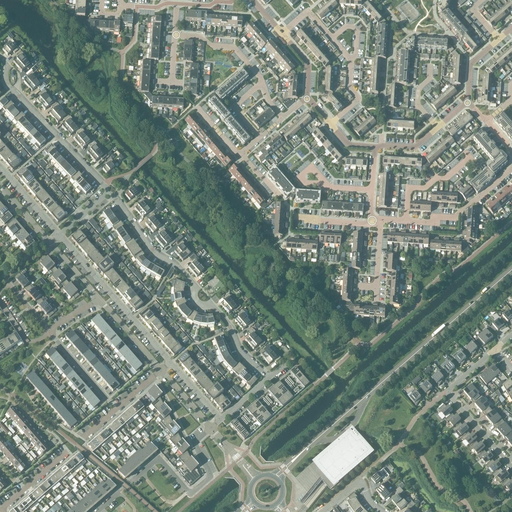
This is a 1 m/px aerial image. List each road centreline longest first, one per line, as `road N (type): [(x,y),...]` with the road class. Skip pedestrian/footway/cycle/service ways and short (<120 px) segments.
road 1 (residential): [(267,379),(109,192)]
road 2 (residential): [(109,192),(7,86),(0,57)]
road 3 (secondary): [(383,380),(511,269)]
road 4 (residential): [(169,363),(58,235)]
road 5 (residential): [(379,224),(452,218),(511,167)]
road 6 (residential): [(282,118),(236,49),(173,35)]
road 7 (secondary): [(383,380),(271,475)]
road 8 (secondary): [(279,481),(383,380)]
